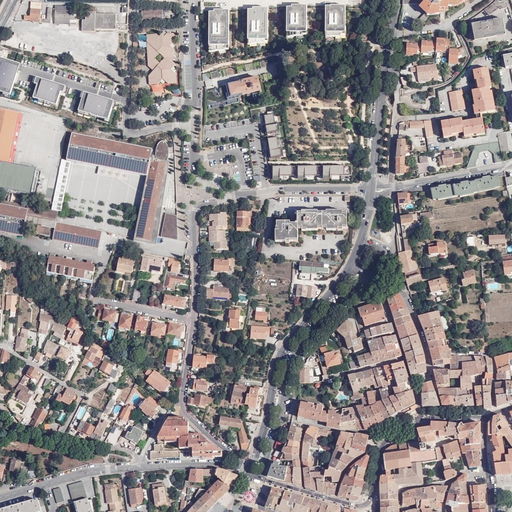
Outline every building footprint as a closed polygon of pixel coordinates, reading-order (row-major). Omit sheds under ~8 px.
[(419,0),(418,4),(420,5),(427,12),(425,13),(419,19),(422,22),(424,24),(432,15),(436,15),(436,14),(440,14),(440,13),(444,13),(445,11),(448,11),(448,6),(448,4),(456,4),(461,0),(419,0)] [(499,2),(498,0),(495,0),(494,2),(484,9),(489,15),(500,7),(501,9),(508,7),(507,1),(499,3),(499,2)] [(31,3),(31,10),(30,22),(51,24),(52,9),(51,8),(49,8),(48,21),(41,20),(42,4),(31,3)] [(55,24),(76,25),(77,6),(55,5),(55,24)] [(287,8),(287,34),(307,34),(307,6),(292,6),(292,8),(287,8)] [(326,6),(325,34),(345,35),(345,6),(326,6)] [(248,10),(248,42),(268,42),(268,8),(253,8),(253,10),(248,10)] [(209,13),(209,49),(229,49),(229,10),(214,11),(214,13),(209,13)] [(116,30),(116,25),(116,14),(96,14),(96,12),(86,12),(85,20),(82,20),(82,25),(82,31),(95,32),(95,30),(95,27),(99,27),(99,30),(116,30)] [(492,36),(505,33),(502,19),(472,24),(474,39),(487,37),(487,34),(492,34),(492,36)] [(170,46),(172,44),(175,41),(175,34),(167,34),(164,36),(162,34),(160,37),(157,34),(147,34),(147,42),(150,45),(148,47),(148,59),(155,59),(160,54),(165,58),(160,64),(154,71),(149,76),(149,80),(155,85),(158,85),(160,82),(163,79),(165,82),(168,84),(171,84),(176,78),(176,75),(174,72),(171,70),(174,67),(176,65),(172,62),(172,55),(175,51),(173,49),(170,46)] [(446,37),(438,37),(438,40),(438,42),(438,49),(449,49),(450,49),(450,42),(446,42),(446,37)] [(429,40),(423,40),(423,42),(423,44),(422,50),(438,51),(438,49),(438,42),(429,41),(429,40)] [(408,52),(422,53),(422,50),(423,44),(414,43),(409,42),(408,52)] [(457,53),(457,50),(449,50),(449,62),(449,64),(449,67),(457,67),(457,64),(458,64),(458,55),(458,54),(457,53)] [(0,90),(10,93),(19,63),(0,57),(0,90)] [(155,59),(148,59),(148,66),(154,71),(160,64),(155,59)] [(268,59),(260,61),(261,68),(269,66),(268,59)] [(245,65),(247,71),(254,70),(253,63),(245,65)] [(436,65),(417,67),(417,68),(411,69),(411,72),(417,71),(419,82),(431,81),(430,78),(434,78),(434,80),(438,80),(436,65)] [(226,69),(227,76),(235,74),(234,67),(226,69)] [(478,89),(489,87),(491,87),(488,68),(473,70),(474,80),(476,80),(478,89)] [(211,72),(212,79),(220,77),(218,71),(211,72)] [(33,96),(56,104),(60,90),(63,91),(65,85),(36,76),(34,82),(37,83),(33,96)] [(261,91),(259,77),(240,82),(241,84),(229,86),(231,97),(237,95),(243,94),(243,95),(247,94),(253,93),(258,92),(261,91)] [(229,86),(226,87),(228,94),(226,95),(228,101),(238,99),(237,95),(231,97),(229,86)] [(208,91),(208,106),(228,101),(226,95),(228,94),(226,87),(220,88),(221,95),(217,96),(216,89),(208,91)] [(490,91),(489,87),(478,89),(472,90),(474,105),(473,105),(474,115),(476,114),(481,113),(483,113),(482,107),(488,106),(489,112),(496,111),(492,91),(490,91)] [(462,90),(449,92),(452,111),(465,109),(462,90)] [(78,110),(108,118),(113,100),(84,91),(78,110)] [(254,95),(255,100),(260,99),(258,92),(253,93),(247,94),(248,96),(254,95)] [(13,164),(23,114),(0,109),(0,161),(10,164),(16,165),(16,164),(13,164)] [(264,116),(266,127),(276,126),(274,115),(268,116),(264,116)] [(464,133),(462,122),(462,119),(441,122),(443,138),(452,136),(452,135),(464,133)] [(482,119),(477,120),(462,122),(464,133),(464,136),(476,134),(476,136),(485,134),(482,119)] [(417,121),(417,129),(425,128),(426,138),(433,137),(431,121),(417,121)] [(276,126),(266,127),(267,134),(276,133),(279,132),(278,125),(276,126)] [(509,152),(505,131),(498,134),(502,153),(509,152)] [(156,205),(168,161),(169,150),(169,147),(168,145),(167,143),(165,142),(164,141),(162,141),(159,142),(158,144),(156,148),(155,152),(155,156),(156,159),(157,162),(154,161),(154,156),(152,156),(152,159),(151,158),(153,149),(73,134),(67,161),(70,161),(72,162),(147,176),(141,207),(141,206),(135,238),(143,240),(155,242),(162,206),(156,205)] [(277,138),(268,139),(271,159),(283,157),(282,150),(279,150),(277,138)] [(396,158),(405,157),(405,141),(401,140),(398,140),(396,158)] [(502,162),(502,160),(499,141),(474,146),(467,168),(467,169),(476,167),(476,164),(480,152),(488,150),(494,155),(495,163),(502,162)] [(453,154),(452,149),(443,151),(444,156),(442,156),(443,165),(463,162),(462,153),(453,154)] [(396,158),(396,174),(404,175),(405,157),(396,158)] [(59,212),(62,212),(72,162),(70,161),(67,161),(62,160),(52,210),(59,212)] [(37,169),(16,164),(16,165),(10,164),(0,161),(0,188),(32,195),(33,193),(37,194),(42,171),(37,170),(37,169)] [(170,162),(168,161),(156,205),(162,206),(170,162)] [(272,167),(272,180),(280,181),(280,176),(292,176),(292,167),(272,167)] [(298,176),(298,181),(305,181),(305,177),(317,177),(317,167),(298,167),(298,176)] [(323,177),(323,181),(330,181),(330,176),(344,176),(344,167),(323,167),(323,177)] [(490,178),(490,176),(482,178),(482,179),(475,181),(475,182),(477,182),(479,191),(495,188),(500,187),(498,176),(490,178)] [(477,182),(475,182),(469,184),(468,182),(461,184),(461,185),(454,186),(453,186),(455,196),(455,197),(460,196),(474,193),(479,192),(479,191),(477,182)] [(447,187),(446,185),(438,187),(439,188),(431,189),(433,200),(438,199),(455,196),(453,186),(454,186),(454,185),(447,187)] [(410,193),(408,193),(397,194),(399,205),(408,204),(407,196),(409,196),(410,193)] [(28,210),(29,206),(11,202),(7,201),(2,200),(1,204),(28,210)] [(27,218),(28,210),(1,204),(0,203),(0,232),(23,236),(27,218)] [(55,228),(56,222),(59,212),(52,210),(50,210),(29,206),(28,210),(27,218),(43,222),(45,222),(45,226),(52,228),(55,228)] [(252,212),(238,211),(237,231),(248,232),(249,218),(251,218),(252,212)] [(322,227),(322,214),(318,214),(318,212),(318,211),(302,211),(302,212),(302,215),(297,215),(297,222),(298,227),(302,227),(302,229),(307,229),(307,230),(318,230),(318,229),(318,227),(322,227)] [(342,214),(342,212),(342,211),(326,211),(326,212),(326,214),(322,214),(322,227),(326,227),(326,229),(326,230),(338,230),(338,229),(342,229),(342,226),(347,227),(347,214),(342,214)] [(421,220),(433,218),(433,212),(432,212),(421,213),(421,214),(420,214),(421,220)] [(177,215),(166,213),(161,236),(178,240),(177,215)] [(209,231),(219,231),(219,228),(220,227),(227,227),(226,213),(220,213),(220,215),(210,215),(210,221),(213,221),(214,221),(214,222),(213,222),(213,227),(209,227),(209,231)] [(416,215),(400,217),(402,225),(414,223),(414,221),(417,220),(416,215)] [(298,229),(298,227),(297,222),(296,222),(296,223),(290,223),(290,222),(277,221),(277,227),(278,227),(278,231),(276,231),(275,231),(275,242),(285,242),(285,240),(298,240),(298,229)] [(50,236),(52,228),(45,226),(45,222),(43,222),(42,226),(37,225),(36,233),(50,236)] [(102,231),(56,222),(55,228),(53,240),(98,249),(102,231)] [(225,231),(219,231),(209,231),(210,242),(214,242),(216,242),(216,245),(215,245),(215,246),(215,249),(227,249),(227,242),(225,242),(225,231)] [(489,236),(489,246),(506,245),(505,235),(489,236)] [(439,253),(439,255),(441,255),(441,257),(447,256),(445,246),(442,247),(442,244),(428,244),(429,254),(431,254),(439,253)] [(405,251),(399,252),(401,273),(406,273),(419,269),(411,250),(405,251)] [(92,280),(95,265),(92,264),(92,262),(87,261),(87,263),(79,262),(80,259),(75,259),(74,261),(71,260),(72,258),(67,257),(66,259),(63,259),(63,256),(59,255),(58,258),(55,257),(55,254),(50,253),(47,271),(52,285),(89,302),(92,280)] [(131,256),(123,254),(122,259),(119,258),(117,271),(125,273),(125,271),(133,272),(135,261),(130,260),(131,256)] [(163,262),(144,258),(141,270),(153,273),(153,271),(161,272),(163,262)] [(173,259),(169,258),(167,266),(172,268),(171,272),(178,273),(180,263),(173,261),(173,259)] [(222,269),(229,270),(229,266),(233,266),(233,258),(228,258),(228,260),(215,260),(214,271),(221,271),(222,269)] [(511,260),(503,262),(502,262),(504,275),(511,274),(510,271),(511,270),(511,260)] [(299,262),(299,274),(329,274),(329,268),(323,268),(323,262),(299,262)] [(405,274),(406,279),(422,275),(419,269),(406,273),(405,274)] [(473,270),(463,273),(465,279),(462,280),(463,286),(476,283),(473,270)] [(177,277),(177,274),(166,272),(163,286),(172,288),(173,281),(176,282),(185,283),(186,278),(177,277)] [(406,279),(408,286),(423,281),(423,277),(422,275),(406,279)] [(442,290),(442,291),(448,290),(444,277),(428,282),(431,292),(435,290),(436,291),(442,290)] [(218,287),(218,286),(214,285),(213,290),(207,289),(206,299),(214,299),(215,297),(229,298),(229,293),(229,288),(222,288),(218,287)] [(298,285),(296,296),(315,299),(316,287),(310,287),(298,285)] [(399,294),(393,297),(395,304),(390,306),(392,313),(406,308),(403,302),(399,294)] [(164,304),(184,308),(186,299),(166,295),(164,304)] [(16,313),(17,296),(7,296),(6,309),(11,309),(10,312),(16,313)] [(362,317),(365,326),(386,319),(380,301),(358,308),(361,318),(362,317)] [(409,315),(406,308),(392,313),(394,320),(401,319),(401,318),(409,315)] [(120,315),(120,312),(117,312),(117,313),(99,309),(98,319),(117,323),(119,315),(120,315)] [(230,328),(237,329),(240,329),(240,323),(239,322),(240,311),(230,310),(229,319),(231,319),(230,328)] [(268,312),(256,311),(255,319),(267,320),(268,312)] [(438,312),(418,316),(424,331),(442,327),(440,318),(438,312)] [(55,319),(56,316),(41,313),(40,320),(42,320),(40,327),(39,332),(47,334),(49,330),(50,323),(54,324),(55,319)] [(122,314),(119,328),(130,330),(133,317),(128,316),(128,314),(127,313),(124,313),(123,313),(122,314)] [(412,322),(409,315),(401,318),(401,319),(394,320),(397,327),(412,322)] [(443,329),(448,327),(445,316),(440,318),(442,327),(443,329)] [(143,320),(143,318),(138,317),(135,330),(141,331),(146,332),(148,321),(145,321),(143,320)] [(64,325),(55,319),(54,324),(54,325),(52,329),(63,335),(69,324),(67,322),(64,325)] [(67,330),(71,332),(74,333),(76,329),(78,325),(79,322),(72,319),(67,330)] [(237,331),(237,329),(230,328),(231,319),(229,319),(227,319),(226,331),(237,331)] [(348,349),(353,347),(356,346),(358,351),(363,349),(360,338),(356,339),(353,329),(351,330),(349,326),(351,325),(346,321),(337,331),(345,338),(348,349)] [(418,336),(412,322),(397,327),(401,341),(410,338),(418,336)] [(151,325),(150,333),(152,333),(161,335),(165,336),(167,326),(153,323),(153,326),(151,325)] [(374,327),(364,330),(366,338),(367,338),(394,332),(391,323),(374,327)] [(170,324),(169,324),(168,328),(169,329),(168,334),(170,334),(176,335),(176,338),(181,339),(182,332),(183,326),(170,324)] [(270,328),(251,326),(251,336),(260,337),(260,338),(265,339),(266,335),(269,335),(270,328)] [(444,334),(443,332),(443,329),(442,327),(424,331),(426,337),(444,334)] [(74,333),(71,332),(68,337),(78,342),(83,332),(77,330),(76,329),(74,333)] [(16,350),(24,352),(25,344),(26,344),(28,335),(22,334),(21,337),(18,337),(17,341),(16,350)] [(428,343),(445,340),(444,334),(426,337),(427,343),(428,343)] [(395,335),(388,337),(390,344),(397,342),(395,335)] [(420,343),(418,336),(410,338),(412,345),(420,343)] [(383,338),(376,340),(379,351),(386,349),(385,345),(383,338)] [(410,338),(401,341),(403,347),(412,345),(410,338)] [(376,340),(368,342),(371,353),(375,352),(379,351),(376,340)] [(429,349),(447,346),(445,340),(428,343),(429,349)] [(51,341),(47,351),(52,355),(58,345),(51,341)] [(385,345),(386,349),(387,353),(393,351),(395,358),(401,356),(397,342),(390,344),(385,345)] [(422,349),(420,343),(412,345),(414,352),(422,349)] [(412,345),(403,347),(405,354),(412,353),(414,352),(412,345)] [(451,356),(451,352),(449,352),(448,346),(447,346),(429,349),(433,361),(443,359),(443,365),(450,364),(455,363),(455,356),(451,356)] [(95,357),(98,351),(91,347),(82,364),(86,366),(88,362),(98,367),(102,360),(95,357)] [(3,350),(1,349),(0,353),(0,354),(1,355),(0,360),(0,363),(9,365),(11,354),(3,350)] [(182,353),(182,350),(176,349),(175,351),(169,350),(168,357),(165,357),(165,360),(166,360),(167,361),(177,363),(179,353),(182,353)] [(379,351),(375,352),(379,362),(390,360),(387,353),(386,349),(379,351)] [(414,352),(412,353),(414,359),(424,356),(422,349),(414,352)] [(375,352),(371,353),(364,355),(368,366),(379,362),(375,352)] [(412,353),(405,354),(407,362),(414,361),(414,359),(412,353)] [(334,355),(334,354),(332,355),(332,356),(327,357),(326,355),(324,356),(325,358),(324,358),(327,368),(340,364),(338,355),(334,355)] [(498,370),(510,365),(509,362),(509,359),(509,354),(503,355),(495,357),(495,360),(498,370)] [(219,356),(207,355),(207,357),(195,356),(193,367),(207,368),(207,362),(218,364),(219,356)] [(368,366),(364,355),(357,357),(358,360),(360,367),(368,366)] [(414,361),(418,375),(426,373),(424,358),(424,356),(414,359),(414,361)] [(461,357),(455,356),(455,363),(455,366),(462,365),(476,364),(474,357),(461,357)] [(481,357),(474,357),(476,364),(479,375),(482,375),(485,374),(486,373),(488,373),(487,366),(486,357),(481,357)] [(360,367),(358,360),(349,362),(351,369),(358,366),(358,368),(360,367)] [(114,367),(113,366),(104,361),(100,370),(115,378),(118,373),(115,371),(112,369),(114,367)] [(414,361),(407,362),(412,377),(418,375),(414,361)] [(393,372),(406,369),(404,362),(392,365),(393,372)] [(479,375),(476,364),(462,365),(462,370),(462,377),(471,377),(479,375)] [(388,381),(396,379),(393,372),(392,365),(384,367),(388,381)] [(498,370),(498,374),(506,372),(511,371),(510,365),(498,370)] [(37,374),(39,371),(31,366),(27,374),(32,378),(31,380),(35,382),(37,380),(38,381),(41,376),(37,374)] [(382,383),(388,381),(384,367),(378,369),(382,383)] [(309,369),(301,368),(300,378),(300,383),(310,383),(310,377),(309,369)] [(171,383),(155,371),(153,372),(149,369),(146,374),(150,377),(146,381),(150,384),(146,388),(154,394),(158,390),(163,393),(171,383)] [(373,370),(379,388),(382,387),(383,386),(382,383),(378,369),(373,370)] [(398,386),(410,382),(410,381),(409,378),(406,369),(393,372),(396,379),(398,386)] [(376,391),(379,390),(379,388),(373,370),(369,371),(374,385),(376,391)] [(462,377),(462,370),(450,370),(434,371),(437,386),(439,390),(450,389),(449,378),(460,377),(462,377)] [(370,386),(374,385),(369,371),(362,373),(366,386),(367,386),(370,386)] [(355,375),(359,389),(366,386),(362,373),(355,375)] [(351,385),(354,392),(360,391),(359,389),(355,375),(348,376),(351,385)] [(472,388),(471,377),(462,377),(460,377),(461,386),(461,389),(472,388)] [(48,388),(52,381),(47,379),(44,386),(48,388)] [(395,395),(402,410),(403,410),(407,408),(410,406),(410,407),(414,405),(414,404),(415,404),(411,388),(410,382),(398,386),(396,379),(388,381),(382,383),(383,386),(382,387),(383,390),(387,389),(391,389),(393,389),(395,395)] [(486,387),(487,380),(485,379),(482,379),(483,387),(483,395),(491,394),(491,387),(486,387)] [(196,386),(196,390),(207,391),(209,383),(202,382),(202,381),(195,380),(194,386),(196,386)] [(422,385),(422,394),(434,393),(431,382),(422,385)] [(16,390),(14,393),(18,396),(17,398),(28,404),(32,396),(28,394),(30,390),(24,386),(20,383),(16,390)] [(114,393),(117,387),(111,384),(108,390),(114,393)] [(59,394),(62,388),(58,385),(53,395),(58,397),(59,394)] [(250,392),(251,389),(234,385),(231,402),(244,404),(247,391),(250,392)] [(248,405),(257,407),(260,386),(255,385),(254,389),(251,389),(250,392),(247,391),(244,404),(248,405)] [(63,396),(59,394),(58,397),(56,400),(61,402),(62,401),(65,403),(68,405),(70,405),(73,400),(77,402),(78,399),(78,397),(78,395),(77,394),(67,389),(64,387),(62,390),(64,392),(65,392),(64,395),(63,396)] [(483,387),(475,387),(476,395),(483,395),(483,387)] [(473,396),(472,388),(461,389),(455,389),(455,396),(456,406),(468,406),(467,396),(473,396)] [(382,401),(390,417),(397,413),(389,398),(387,389),(383,390),(379,390),(382,401)] [(450,389),(439,390),(440,397),(449,397),(455,396),(455,389),(450,389)] [(495,390),(496,397),(506,395),(506,389),(495,390)] [(376,404),(384,420),(384,421),(390,417),(382,401),(379,390),(376,391),(373,391),(375,401),(376,404)] [(354,400),(361,399),(362,399),(361,394),(360,391),(354,392),(354,400)] [(370,406),(378,424),(380,423),(384,421),(384,420),(376,404),(375,401),(373,391),(369,392),(367,393),(361,394),(362,399),(362,402),(363,403),(362,403),(362,406),(364,406),(364,408),(370,406)] [(207,403),(208,397),(195,394),(194,399),(188,398),(188,403),(206,407),(207,403)] [(492,409),(491,394),(483,395),(484,405),(484,410),(492,409)] [(389,398),(397,413),(402,410),(395,395),(389,398)] [(497,407),(509,403),(507,395),(506,395),(496,397),(497,407)] [(155,410),(160,405),(149,396),(140,408),(143,410),(142,411),(148,416),(149,415),(156,421),(159,417),(155,414),(157,412),(155,410)] [(449,397),(440,397),(442,406),(449,406),(449,397)] [(28,404),(17,398),(16,401),(27,407),(28,404)] [(299,415),(311,418),(312,412),(310,412),(311,405),(301,403),(299,415)] [(311,418),(317,419),(318,416),(319,411),(320,406),(317,406),(317,407),(314,407),(314,405),(311,405),(310,412),(312,412),(311,418)] [(132,408),(129,407),(127,406),(126,409),(124,408),(120,418),(121,419),(121,420),(126,422),(133,409),(132,408)] [(318,416),(317,419),(327,421),(328,415),(326,415),(326,412),(322,412),(323,407),(320,406),(319,411),(318,416)] [(362,422),(365,430),(372,428),(364,408),(364,406),(362,406),(356,407),(362,422)] [(364,408),(372,428),(374,427),(378,425),(377,424),(378,424),(370,406),(364,408)] [(342,409),(340,424),(345,423),(354,422),(356,422),(362,422),(356,407),(353,408),(342,409)] [(44,412),(41,411),(38,409),(33,418),(35,419),(34,422),(33,421),(31,424),(37,427),(39,424),(39,423),(40,421),(42,423),(47,414),(44,412)] [(327,423),(327,426),(334,428),(334,427),(339,428),(340,424),(342,409),(335,411),(335,412),(333,412),(329,411),(328,411),(328,415),(327,421),(327,423)] [(489,423),(488,424),(490,424),(490,423),(492,421),(495,417),(496,417),(501,415),(500,415),(494,417),(489,423)] [(220,417),(219,425),(230,426),(231,419),(220,417)] [(491,433),(491,435),(492,435),(492,425),(496,420),(498,420),(499,420),(500,420),(496,417),(495,417),(492,421),(490,423),(490,424),(491,433)] [(189,437),(189,435),(189,423),(186,422),(184,422),(184,419),(184,418),(169,418),(158,438),(158,441),(165,441),(165,443),(179,442),(179,439),(181,439),(181,438),(189,437)] [(231,419),(230,426),(239,427),(244,428),(241,420),(231,419)] [(492,435),(492,440),(501,436),(502,437),(505,436),(511,433),(511,431),(508,426),(506,424),(505,424),(504,422),(500,420),(499,420),(498,420),(496,420),(492,425),(492,435)] [(82,421),(78,429),(88,435),(91,436),(95,428),(82,421)] [(107,428),(107,426),(102,424),(99,422),(94,433),(94,432),(90,439),(95,440),(96,441),(99,442),(102,437),(107,428)] [(356,422),(356,430),(365,430),(362,422),(356,422)] [(461,423),(459,425),(460,430),(458,434),(457,439),(459,439),(465,439),(480,438),(480,422),(464,425),(461,423)] [(289,432),(301,435),(302,430),(299,424),(291,423),(291,426),(289,432)] [(448,428),(448,423),(437,423),(431,423),(430,424),(438,424),(439,436),(439,437),(446,437),(446,428),(448,428)] [(460,430),(459,425),(448,423),(448,428),(446,428),(446,437),(447,437),(455,436),(455,439),(457,439),(458,434),(460,430)] [(438,424),(430,424),(430,427),(434,427),(434,432),(433,432),(434,436),(439,436),(438,424)] [(126,438),(135,442),(137,439),(139,440),(141,437),(140,436),(142,432),(144,429),(136,425),(131,434),(128,432),(126,438)] [(112,426),(106,442),(114,445),(121,430),(112,426)] [(247,447),(249,442),(244,428),(239,427),(238,431),(242,448),(243,448),(247,447)] [(317,435),(318,429),(310,427),(306,433),(314,439),(315,439),(316,436),(317,435)] [(434,427),(430,427),(416,429),(419,437),(418,437),(418,438),(424,437),(434,436),(433,432),(434,432),(434,427)] [(288,440),(300,442),(301,435),(289,432),(288,440)] [(345,450),(349,435),(341,433),(336,432),(335,436),(340,437),(336,447),(345,450)] [(314,439),(306,433),(304,437),(303,441),(313,445),(314,439)] [(496,476),(498,475),(511,474),(511,433),(505,436),(508,441),(511,446),(511,450),(508,454),(509,456),(505,456),(502,437),(501,436),(492,440),(491,440),(494,447),(496,452),(493,453),(494,461),(496,476)] [(353,443),(366,447),(368,436),(357,434),(355,434),(355,436),(353,443)] [(222,452),(211,445),(208,445),(208,441),(201,435),(189,435),(189,437),(181,438),(181,439),(179,439),(179,442),(179,449),(193,449),(193,451),(193,458),(202,457),(213,457),(222,457),(222,452)] [(353,443),(355,436),(349,435),(345,450),(350,451),(353,443)] [(424,437),(418,438),(419,442),(418,442),(419,445),(425,444),(427,444),(429,443),(431,442),(436,440),(434,436),(424,437)] [(480,444),(480,438),(465,439),(465,446),(470,446),(480,444)] [(320,450),(320,443),(317,440),(315,439),(314,439),(313,445),(303,441),(303,444),(303,449),(306,449),(306,448),(310,449),(310,448),(312,449),(320,450)] [(465,439),(459,439),(463,454),(465,453),(470,452),(470,446),(465,446),(465,439)] [(290,448),(299,449),(300,442),(288,440),(284,447),(290,448)] [(165,445),(165,443),(165,441),(158,441),(158,445),(154,445),(154,451),(162,451),(162,445),(165,445)] [(456,441),(442,446),(444,460),(446,459),(446,460),(448,459),(453,458),(453,459),(461,456),(456,441)] [(179,449),(179,442),(165,443),(165,445),(162,445),(162,451),(180,451),(193,451),(193,449),(179,449)] [(419,445),(418,442),(410,443),(399,445),(400,453),(397,453),(395,445),(391,446),(385,450),(384,451),(384,454),(384,455),(385,471),(390,470),(399,469),(406,468),(411,467),(411,465),(416,464),(421,463),(433,462),(438,461),(442,460),(444,460),(442,446),(435,448),(426,450),(425,444),(419,445)] [(364,453),(366,447),(353,443),(350,451),(345,450),(336,447),(336,448),(335,451),(343,454),(354,459),(359,456),(364,453)] [(480,450),(480,444),(470,446),(470,452),(465,453),(469,468),(479,466),(476,451),(480,450)] [(295,455),(299,455),(299,449),(290,448),(284,447),(282,453),(290,454),(295,455)] [(306,449),(303,449),(302,455),(302,462),(303,462),(303,469),(310,468),(312,467),(313,457),(309,456),(310,449),(306,448),(306,449)] [(342,471),(348,465),(340,461),(343,454),(335,451),(332,449),(331,453),(334,454),(332,460),(329,467),(341,472),(342,471)] [(167,458),(180,458),(180,451),(162,451),(154,451),(150,451),(151,459),(167,458)] [(293,461),(300,462),(299,455),(295,455),(290,454),(282,453),(278,459),(280,460),(293,461)] [(353,460),(354,459),(343,454),(340,461),(348,465),(353,460)] [(360,460),(354,464),(359,466),(366,470),(369,457),(367,455),(360,460)] [(446,459),(444,460),(442,460),(444,468),(444,472),(443,473),(443,474),(445,477),(446,481),(456,477),(456,473),(456,472),(451,469),(449,463),(448,459),(446,460),(446,459)] [(21,462),(13,461),(12,460),(11,463),(10,471),(20,472),(21,462)] [(444,468),(442,460),(438,461),(433,462),(421,463),(422,470),(423,484),(435,482),(446,481),(445,477),(443,474),(443,473),(444,472),(444,468)] [(274,479),(284,482),(287,467),(284,467),(279,466),(280,464),(275,462),(273,465),(272,465),(268,477),(274,479)] [(284,482),(293,484),(294,468),(293,467),(290,466),(290,464),(285,463),(284,467),(287,467),(284,482)] [(359,466),(354,464),(349,469),(346,475),(356,478),(359,466)] [(397,476),(397,485),(398,486),(418,485),(416,464),(411,465),(411,467),(412,470),(408,470),(406,468),(399,469),(399,476),(397,476)] [(366,470),(359,466),(356,478),(364,480),(366,472),(365,472),(366,470)] [(338,482),(341,472),(329,467),(329,468),(328,471),(326,471),(325,477),(328,477),(327,481),(332,481),(332,482),(338,482)] [(301,487),(301,469),(294,468),(293,484),(301,487)] [(324,480),(325,477),(326,471),(325,470),(322,468),(321,473),(315,473),(310,473),(310,478),(312,487),(312,490),(318,491),(316,480),(324,480)] [(209,491),(218,500),(227,491),(234,485),(237,476),(222,470),(217,469),(216,475),(220,479),(213,486),(211,484),(208,487),(210,489),(209,491)] [(35,470),(27,471),(29,479),(37,477),(35,470)] [(203,476),(202,470),(191,470),(189,481),(203,483),(203,476)] [(390,470),(385,471),(386,476),(381,476),(380,484),(388,485),(397,485),(397,476),(394,476),(391,476),(390,470)] [(465,474),(457,480),(458,483),(466,482),(465,478),(467,476),(465,474)] [(356,478),(346,475),(343,482),(342,485),(350,486),(362,489),(364,480),(356,478)] [(453,484),(451,489),(460,491),(458,483),(457,480),(453,484)] [(74,503),(74,502),(76,502),(87,499),(82,481),(69,485),(74,503)] [(460,491),(460,496),(461,496),(468,496),(467,489),(462,489),(462,488),(461,488),(460,486),(466,484),(466,482),(458,483),(460,491)] [(155,506),(161,505),(161,502),(166,502),(163,483),(153,485),(155,506)] [(334,496),(337,485),(329,484),(327,494),(331,495),(333,496),(334,496)] [(388,485),(380,484),(380,494),(391,493),(397,493),(398,486),(397,485),(388,485)] [(350,486),(342,485),(338,496),(346,498),(348,493),(350,486)] [(472,503),(485,503),(484,485),(470,486),(472,503)] [(362,489),(350,486),(348,493),(359,498),(359,497),(360,497),(361,491),(362,489)] [(434,487),(425,488),(425,493),(427,493),(427,499),(428,499),(428,503),(436,504),(436,502),(434,501),(434,493),(434,487)] [(57,504),(64,501),(61,488),(53,490),(57,504)] [(110,503),(121,501),(120,498),(118,498),(116,488),(114,489),(108,490),(106,490),(105,490),(107,503),(110,503)] [(144,503),(141,488),(129,490),(132,507),(137,507),(136,504),(144,503)] [(280,499),(282,491),(272,488),(270,496),(280,499)] [(420,489),(416,490),(416,498),(420,497),(421,500),(427,499),(427,493),(425,493),(425,488),(420,489)] [(200,500),(210,509),(218,500),(209,491),(199,489),(198,492),(195,497),(200,500)] [(416,498),(416,490),(408,491),(403,494),(403,506),(407,506),(410,505),(416,504),(416,498)] [(290,502),(292,494),(282,491),(280,499),(290,502)] [(348,493),(346,498),(350,499),(349,500),(356,501),(359,500),(359,498),(348,493)] [(391,493),(380,494),(380,501),(381,501),(397,500),(397,493),(391,493)] [(444,494),(434,493),(434,501),(436,502),(436,501),(443,502),(444,494)] [(302,506),(305,498),(292,494),(290,502),(302,506)] [(448,494),(446,505),(448,505),(452,507),(458,507),(458,503),(456,503),(457,496),(448,494)] [(265,507),(276,510),(279,500),(280,499),(270,496),(265,507)] [(456,503),(458,503),(467,504),(469,504),(468,496),(461,496),(460,496),(457,496),(456,503)] [(416,498),(416,504),(417,509),(417,510),(422,509),(421,505),(428,504),(428,503),(428,499),(427,499),(421,500),(420,497),(416,498)] [(311,499),(305,498),(302,506),(303,507),(305,507),(303,511),(306,511),(307,511),(311,499)] [(88,502),(87,499),(76,502),(78,511),(92,511),(90,502),(88,502)] [(302,506),(280,499),(279,500),(276,510),(280,511),(303,511),(305,507),(303,507),(302,506)] [(322,505),(323,503),(311,499),(307,511),(308,511),(319,511),(320,511),(322,505)] [(41,511),(41,507),(38,500),(35,501),(34,500),(18,504),(20,511),(41,511)] [(193,507),(198,511),(206,511),(210,509),(200,500),(193,507)] [(326,511),(329,505),(323,503),(322,505),(320,511),(319,511),(326,511)] [(458,507),(452,507),(452,511),(458,511),(468,510),(467,504),(458,503),(458,507)]
